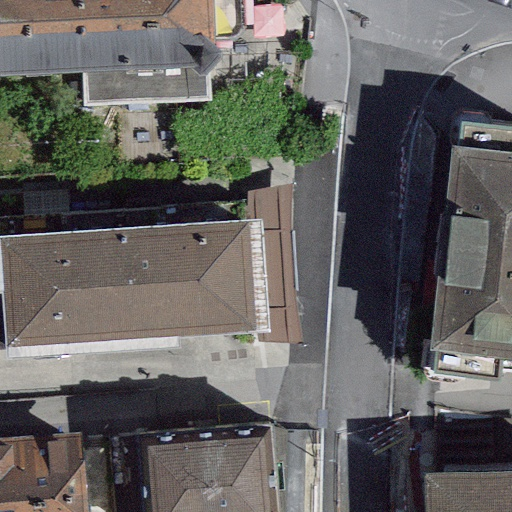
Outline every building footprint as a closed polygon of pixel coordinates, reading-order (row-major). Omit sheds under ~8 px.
[(85,120),(204,115),(198,0),(0,0),(0,95),(84,92),(85,120)] [(511,160),(452,153),(429,359),(511,367),(511,160)] [(267,207),(7,223),(14,330),(272,315),(267,207)] [(275,511),(271,424),(141,431),(145,511),(275,511)] [(0,511),(88,511),(82,433),(37,438),(0,441),(0,511)] [(511,511),(511,463),(446,466),(447,511),(511,511)]
